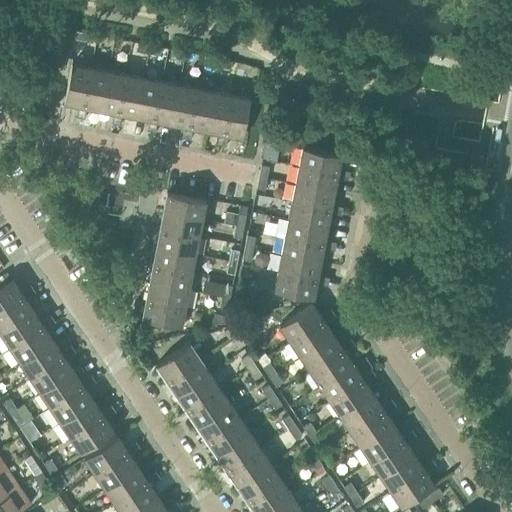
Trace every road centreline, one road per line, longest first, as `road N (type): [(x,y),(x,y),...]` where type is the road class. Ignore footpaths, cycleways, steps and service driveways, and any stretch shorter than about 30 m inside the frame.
road 1 (residential): [(213,511),(0,186)]
road 2 (residential): [(501,511),(360,302),(355,281),(370,227),(397,219)]
road 3 (residential): [(253,180),(42,135),(9,131),(0,138)]
road 4 (tertiary): [(511,217),(511,343)]
